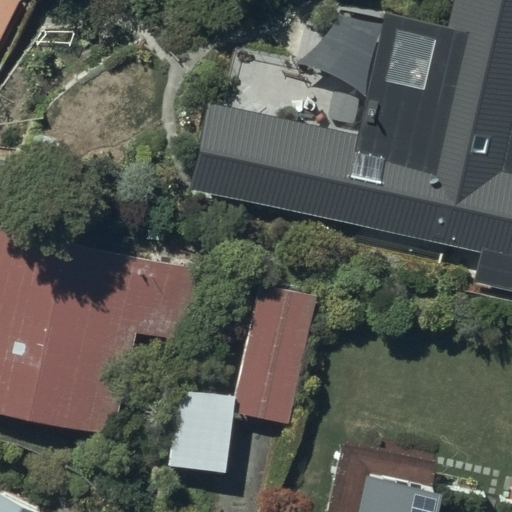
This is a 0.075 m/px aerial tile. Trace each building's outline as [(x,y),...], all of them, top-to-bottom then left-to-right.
[(0,0),(0,25),(11,0),(0,0)] [(217,107),(201,184),(491,247),(484,278),(511,283),(511,110),(508,110),(511,92),(511,0),(468,0),(461,38),(392,23),(367,140),(217,107)] [(178,271),(0,230),(0,407),(138,440),(178,271)] [(224,469),(234,414),(289,425),(315,291),(258,280),(235,402),(174,390),(161,457),(224,469)] [(432,511),(437,493),(423,490),(430,460),(349,443),(334,511),(432,511)] [(0,511),(21,511),(0,503),(0,511)]
